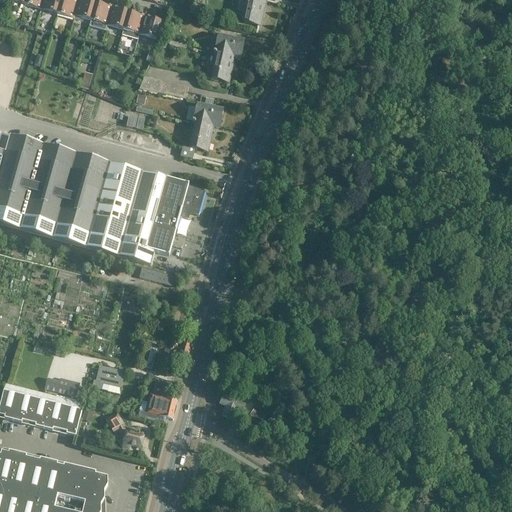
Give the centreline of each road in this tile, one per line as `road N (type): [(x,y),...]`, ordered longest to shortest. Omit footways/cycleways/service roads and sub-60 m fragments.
road 1 (primary): [(188,419),(246,181),(321,0)]
road 2 (unclassified): [(344,511),(188,419)]
